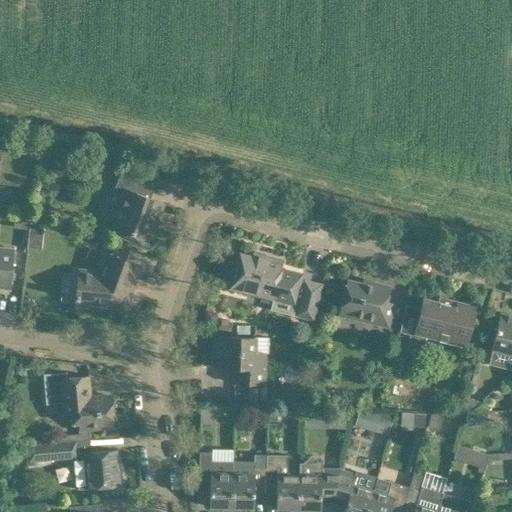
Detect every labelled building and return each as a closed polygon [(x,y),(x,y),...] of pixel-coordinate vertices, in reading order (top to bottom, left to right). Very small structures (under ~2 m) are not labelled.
[(60,175),(68,165),(56,155),(48,164),(60,175)] [(148,244),(163,203),(150,198),(156,181),(136,176),(120,172),(115,186),(124,190),(119,205),(120,205),(111,231),(129,238),(148,244)] [(0,287),(10,289),(12,269),(12,263),(15,263),(16,252),(14,252),(14,249),(0,247),(0,287)] [(124,310),(140,265),(106,253),(98,277),(78,275),(75,305),(124,310)] [(260,258),(237,253),(229,288),(298,304),(296,315),(313,319),(322,284),(301,279),(302,273),(281,268),(283,260),(261,255),(260,258)] [(372,285),(347,279),(338,315),(388,326),(393,303),(386,301),(389,286),(373,282),(372,285)] [(448,304),(424,298),(422,309),(406,305),(399,331),(417,336),(418,333),(464,344),(469,326),(474,307),(449,301),(448,304)] [(205,311),(204,323),(208,323),(210,323),(216,324),(217,316),(213,311),(205,311)] [(492,348),(488,364),(511,369),(511,315),(500,313),(495,333),(492,348)] [(234,325),(234,333),(247,333),(248,325),(234,325)] [(216,326),(216,335),(229,336),(229,326),(216,326)] [(215,336),(214,366),(232,367),(238,367),(237,382),(237,383),(253,384),(263,384),(264,353),(268,353),(269,338),(255,337),(235,337),(215,336)] [(78,414),(80,428),(78,428),(78,433),(59,435),(60,442),(76,441),(89,439),(88,428),(94,427),(114,425),(114,423),(116,419),(116,410),(112,408),(111,395),(90,397),(88,375),(66,377),(66,373),(44,374),(44,383),(45,383),(46,403),(55,402),(62,402),(64,415),(78,414)] [(462,412),(469,412),(480,401),(466,396),(462,412)] [(201,407),(200,423),(213,424),(213,407),(201,407)] [(277,420),(278,409),(268,409),(268,420),(277,420)] [(304,411),(304,423),(316,424),(316,412),(304,411)] [(401,412),(400,426),(413,427),(413,413),(401,412)] [(478,412),(466,413),(466,425),(479,425),(478,412)] [(381,413),(374,431),(387,436),(393,417),(381,413)] [(431,413),(427,427),(438,430),(442,414),(431,413)] [(60,442),(29,445),(29,446),(30,458),(30,460),(75,457),(76,461),(74,461),(75,484),(78,484),(78,489),(88,488),(119,485),(119,482),(122,482),(124,479),(123,469),(121,466),(118,466),(116,450),(90,452),(89,439),(76,441),(60,442)] [(232,461),(212,460),(212,452),(199,452),(199,466),(198,492),(209,492),(209,506),(221,506),(221,510),(231,511),(232,461)] [(232,461),(231,511),(241,511),(241,507),(253,507),(254,493),(264,493),(265,454),(254,454),(253,461),(232,461)] [(286,474),(287,455),(266,454),(266,459),(265,459),(264,493),(276,494),(276,508),(288,508),(288,511),(291,511),(297,511),(299,474),(286,474)] [(322,469),(322,461),(317,460),(311,454),(303,462),(299,462),(299,474),(297,511),(307,511),(308,508),(320,509),(320,495),(334,495),(339,469),(322,469)] [(355,474),(339,469),(334,495),(347,499),(342,511),(366,511),(377,477),(376,477),(356,472),(355,474)] [(377,477),(366,511),(401,511),(409,487),(388,480),(377,477)] [(420,488),(409,484),(409,487),(401,511),(436,511),(442,492),(421,486),(420,488)] [(470,511),(474,502),(442,492),(436,511),(470,511)] [(101,511),(101,503),(81,505),(70,506),(70,511),(101,511)]
